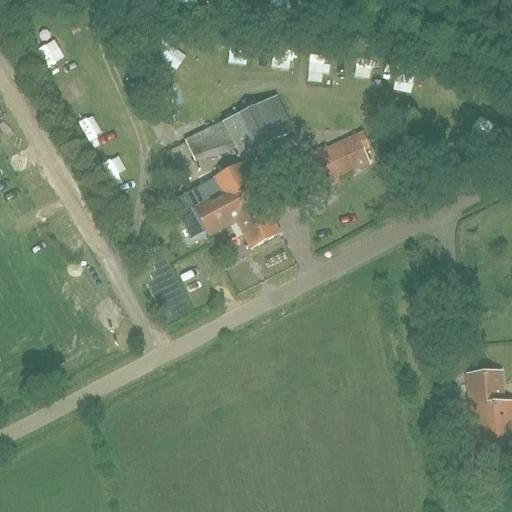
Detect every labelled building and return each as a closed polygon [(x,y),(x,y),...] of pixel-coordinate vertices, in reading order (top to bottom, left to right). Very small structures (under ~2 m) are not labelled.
[(311,75),(331,75),(331,54),(311,54),(311,75)] [(241,158),(295,132),(277,97),(185,141),(196,163),(237,150),(241,158)] [(408,130),(371,148),(383,172),(419,155),(408,130)] [(340,179),(371,165),(358,137),(328,151),(326,147),(294,161),(309,197),(342,182),(340,179)] [(245,163),(223,175),(230,190),(228,191),(238,210),(233,212),(237,222),(252,250),(280,236),(264,207),(268,206),(245,163)] [(230,190),(223,175),(212,180),(219,195),(194,208),(209,236),(237,222),(233,212),(238,210),(228,191),(230,190)] [(511,403),(503,405),(500,373),(469,376),(472,410),(471,410),(474,449),(511,445),(511,403)]
